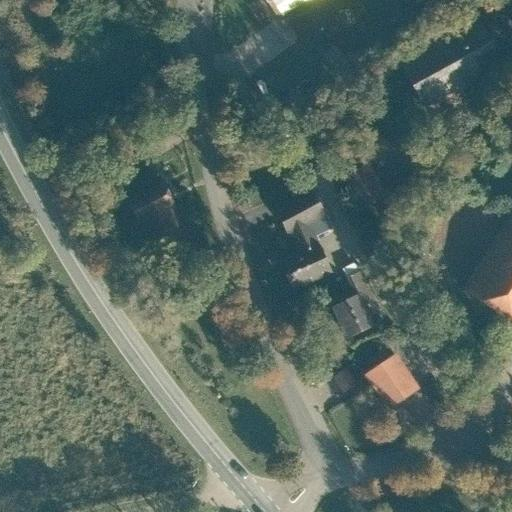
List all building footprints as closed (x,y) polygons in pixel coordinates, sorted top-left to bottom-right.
[(253,0),(280,38),(334,0),(253,0)] [(478,23),(401,65),(426,110),(503,68),(478,23)] [(348,171),(365,210),(393,197),(376,159),(348,171)] [(192,233),(160,168),(117,189),(148,254),(192,233)] [(511,225),(463,295),(511,324),(511,225)] [(334,272),(320,245),(279,263),(293,292),(319,280),(334,272)] [(360,295),(334,306),(347,338),(373,328),(360,295)] [(417,390),(393,354),(368,372),(392,407),(417,390)] [(348,391),(359,385),(350,368),(339,374),(348,391)]
